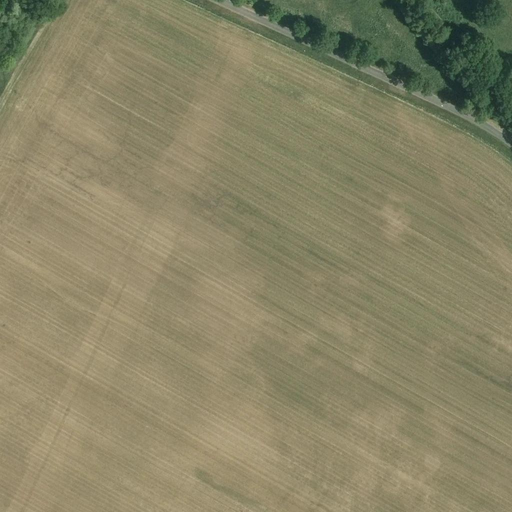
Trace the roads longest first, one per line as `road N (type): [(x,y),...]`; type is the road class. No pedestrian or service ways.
road 1 (unclassified): [(511,144),(217,0)]
road 2 (track): [(509,142),(494,93),(424,0)]
